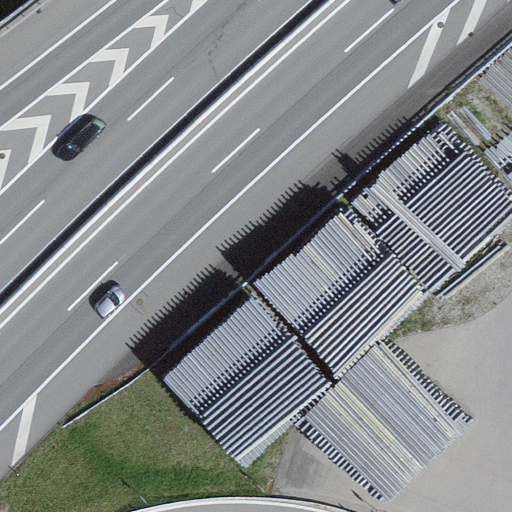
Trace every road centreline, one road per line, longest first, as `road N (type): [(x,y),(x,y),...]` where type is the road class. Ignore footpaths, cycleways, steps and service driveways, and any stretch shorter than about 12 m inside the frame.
road 1 (motorway): [(0,378),(221,162),(403,0)]
road 2 (motorway): [(257,0),(0,242)]
road 3 (motorway): [(138,0),(0,107)]
